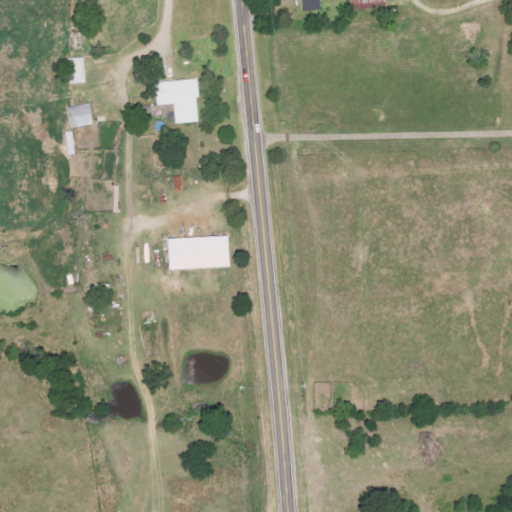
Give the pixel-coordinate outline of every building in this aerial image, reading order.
[(324,10),(323,0),(306,0),(307,12),(324,10)] [(356,0),(355,0),(357,9),(386,0),(356,0)] [(74,85),(89,83),(86,58),(70,60),(74,85)] [(162,106),(178,105),(178,124),(204,123),(202,81),(161,82),(162,106)] [(170,270),(237,269),(237,238),(170,239),(170,270)]
